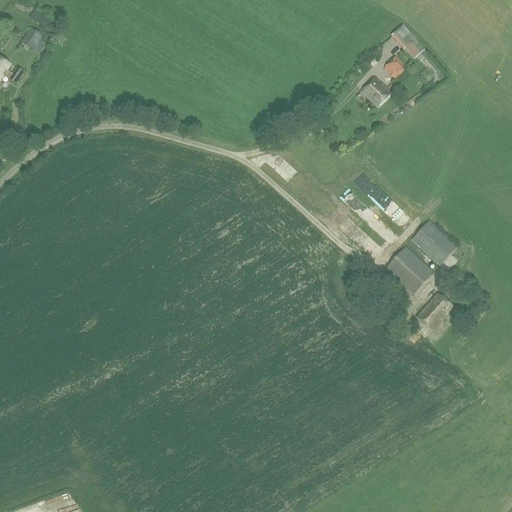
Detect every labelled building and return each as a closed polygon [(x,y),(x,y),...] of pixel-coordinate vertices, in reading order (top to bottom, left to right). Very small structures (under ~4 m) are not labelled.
[(425,50),(416,40),(404,27),(393,37),(405,50),(406,49),(415,59),(425,50)] [(31,29),(21,44),(41,57),(46,49),(38,44),(43,37),(31,29)] [(0,56),(0,82),(4,76),(16,84),(24,72),(17,67),(13,74),(7,71),(12,64),(0,56)] [(396,57),(385,68),(396,81),(408,70),(396,57)] [(393,94),(376,77),(363,90),(380,106),(393,94)] [(373,198),(403,225),(410,216),(381,189),(373,198)] [(352,192),(345,200),(358,211),(365,203),(352,192)] [(430,222),(412,241),(440,267),(458,248),(430,222)] [(406,248),(385,271),(413,297),(434,274),(406,248)] [(438,294),(417,318),(433,332),(454,308),(438,294)]
